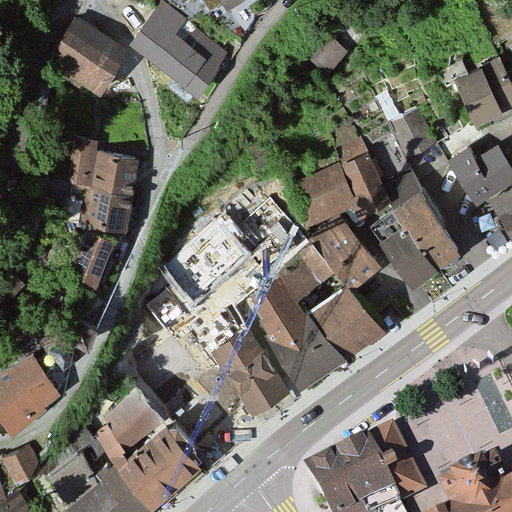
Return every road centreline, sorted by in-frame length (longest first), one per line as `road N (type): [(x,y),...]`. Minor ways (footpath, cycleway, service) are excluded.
road 1 (primary): [(247,475),(511,276)]
road 2 (residential): [(159,175),(93,352),(48,415),(0,443)]
road 3 (residential): [(0,234),(31,78),(57,18),(78,0)]
road 4 (residential): [(286,0),(159,175)]
road 5 (residential): [(95,0),(137,58),(159,175)]
